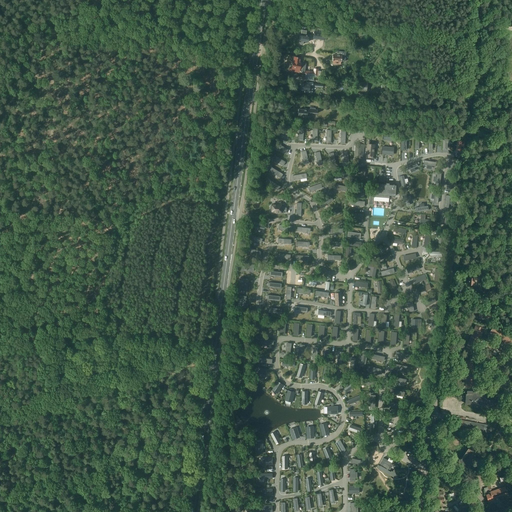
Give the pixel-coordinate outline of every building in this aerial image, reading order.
[(299,40),(299,43),(303,44),(304,41),(308,42),(309,38),(310,38),(311,34),(306,34),(306,31),(301,30),(301,34),(300,34),(299,40)] [(314,31),(313,39),(324,41),(325,33),(314,31)] [(345,61),(345,51),(343,50),(342,55),(333,54),(333,60),(341,61),(345,61)] [(289,70),(299,72),(303,73),(303,69),(305,70),(306,63),(301,62),(300,62),(301,57),(294,56),(294,62),(293,62),(293,63),(292,63),(292,66),(292,67),(289,67),(289,70)] [(306,71),(305,75),(307,75),(314,76),(318,76),(319,68),(314,68),(313,71),(306,71)] [(367,82),(358,82),(357,90),(367,91),(367,82)] [(301,83),(301,87),(299,87),(299,89),(301,89),(304,89),(304,93),(312,94),(313,85),(315,86),(315,84),(313,84),(313,83),(309,83),(301,83)] [(348,105),(345,112),(353,116),(357,110),(348,105)] [(443,139),(443,150),(447,150),(447,143),(453,144),(453,139),(443,139)] [(278,143),(275,146),(281,149),(281,150),(286,153),(288,149),(278,143)] [(364,144),(355,143),(353,164),(360,165),(361,157),(363,158),(364,144)] [(365,155),(374,155),(375,144),(367,143),(365,155)] [(275,155),(273,159),(278,162),(283,165),(286,161),(275,155)] [(416,162),(405,167),(407,171),(410,169),(415,168),(418,166),(416,162)] [(272,167),(270,171),(276,174),(275,174),(281,178),(283,174),(272,167)] [(365,170),(354,169),(353,176),(364,177),(365,170)] [(270,180),(268,183),(273,186),(273,187),(278,190),(281,186),(270,180)] [(321,183),(309,187),(310,191),(316,189),(322,187),(321,183)] [(390,185),(390,186),(381,185),(381,184),(374,184),(373,197),(389,198),(389,195),(395,196),(395,185),(390,185)] [(406,193),(402,195),(406,206),(410,204),(409,201),(407,196),(406,193)] [(330,196),(320,204),(323,207),(328,203),(333,199),(330,196)] [(277,203),(272,203),(272,206),(270,206),(270,210),(272,210),(272,212),(276,212),(276,213),(281,213),(281,212),(284,212),(286,212),(286,210),(284,207),(284,203),(281,203),(281,202),(277,202),(277,203)] [(337,209),(325,214),(326,218),(332,215),(332,216),(338,213),(337,209)] [(421,214),(419,225),(424,225),(429,226),(430,219),(425,219),(426,215),(421,214)] [(436,231),(436,235),(440,236),(439,243),(443,244),(444,233),(436,231)] [(251,235),(249,239),(255,241),(261,243),(263,239),(251,235)] [(353,241),(354,239),(350,239),(350,241),(347,240),(347,245),(360,247),(361,242),(353,241)] [(249,248),(248,252),(254,254),(260,256),(261,252),(249,248)] [(388,251),(376,256),(378,261),(390,256),(388,251)] [(368,276),(374,277),(376,263),(371,262),(370,265),(368,264),(367,269),(369,270),(368,276)] [(418,265),(407,269),(408,273),(419,269),(418,265)] [(469,276),(469,283),(474,284),(474,278),(478,279),(479,273),(472,273),(471,276),(469,276)] [(424,275),(413,279),(415,283),(426,279),(424,275)] [(316,284),(321,285),(322,278),(310,277),(309,282),(316,282),(316,284)] [(240,289),(247,290),(248,279),(241,278),(240,289)] [(394,279),(390,281),(392,287),(394,291),(398,289),(394,279)] [(238,307),(245,307),(246,297),(239,296),(238,307)] [(426,307),(435,302),(431,297),(423,302),(426,307)] [(495,302),(492,307),(499,310),(501,306),(495,302)] [(478,317),(491,318),(491,311),(479,310),(478,317)] [(465,349),(473,353),(484,328),(476,324),(465,349)] [(511,334),(494,324),(490,332),(511,345),(511,334)] [(465,387),(475,386),(473,359),(464,360),(465,387)] [(300,364),(297,376),(301,377),(302,377),(303,375),(302,374),(305,365),(300,364)] [(339,370),(333,381),(338,383),(339,382),(340,380),(339,380),(343,372),(339,370)] [(277,381),(272,390),(277,394),(283,385),(277,381)] [(354,382),(344,389),(346,392),(347,392),(356,385),(354,382)] [(292,403),(295,392),(287,390),(285,401),(292,403)] [(465,401),(466,402),(466,403),(498,405),(498,391),(476,390),(467,390),(467,394),(466,394),(466,396),(461,396),(461,399),(465,399),(465,401)] [(319,391),(315,403),(319,404),(320,403),(321,402),(320,401),(323,392),(319,391)] [(359,396),(348,400),(349,404),(350,404),(360,400),(359,396)] [(487,424),(455,418),(453,425),(486,431),(487,424)] [(327,424),(320,425),(323,435),(330,433),(327,424)] [(351,425),(349,430),(350,431),(352,431),(353,431),(361,434),(363,430),(351,425)] [(297,427),(290,429),(293,439),(300,436),(297,427)] [(275,431),(271,433),(276,443),(280,441),(276,434),(277,433),(276,431),(275,431)] [(340,440),(336,442),(342,453),(346,451),(342,443),(342,442),(341,441),(340,440)] [(328,448),(323,449),(328,461),(332,459),(329,451),(329,450),(329,448),(328,448)] [(393,463),(392,462),(388,460),(383,458),(380,464),(383,466),(389,469),(393,463)] [(501,481),(499,481),(500,485),(505,484),(505,482),(508,481),(507,479),(509,479),(509,481),(511,479),(511,474),(508,476),(508,475),(500,477),(501,481)] [(505,486),(491,491),(491,493),(486,495),(489,501),(494,500),(493,498),(507,493),(505,486)]
